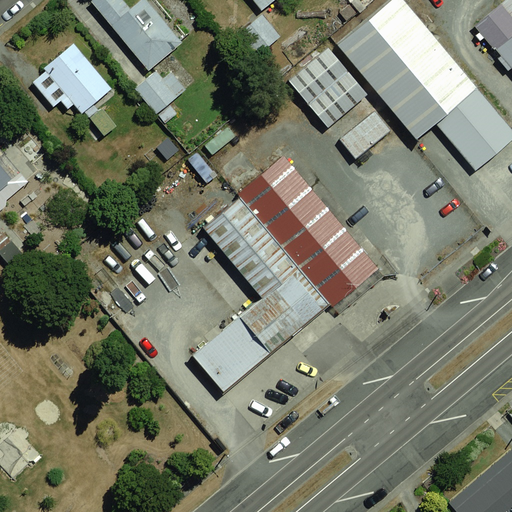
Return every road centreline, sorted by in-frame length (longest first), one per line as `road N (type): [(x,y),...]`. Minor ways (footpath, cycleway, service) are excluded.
road 1 (trunk): [(242,511),(383,394)]
road 2 (trunk): [(383,394),(511,286)]
road 3 (trunk): [(511,344),(407,431)]
road 4 (trunk): [(407,431),(311,511)]
